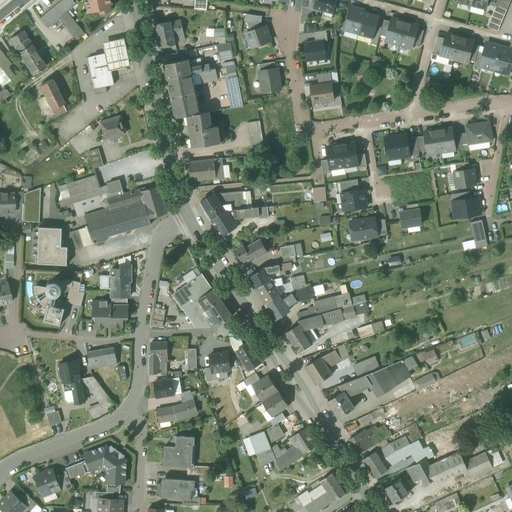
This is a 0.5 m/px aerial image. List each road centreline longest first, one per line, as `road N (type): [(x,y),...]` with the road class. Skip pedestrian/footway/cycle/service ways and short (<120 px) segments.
road 1 (secondary): [(133,0),(189,220)]
road 2 (secondary): [(257,329),(381,511)]
road 3 (residential): [(133,409),(112,427),(0,475)]
road 4 (residential): [(141,335),(157,237),(189,220)]
road 5 (secondary): [(189,220),(257,329)]
road 6 (unclassified): [(141,335),(99,340),(14,331)]
road 7 (unclassified): [(14,331),(17,224),(0,224)]
